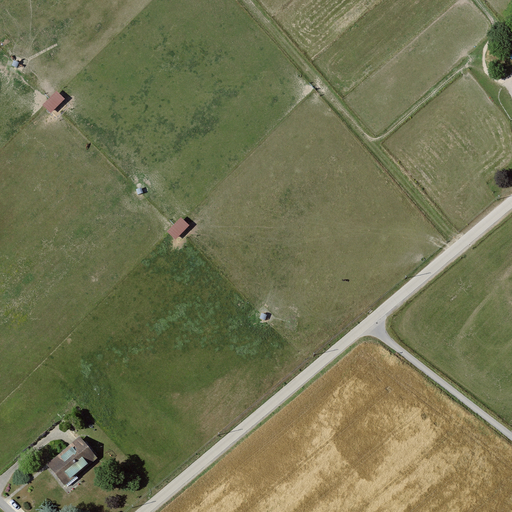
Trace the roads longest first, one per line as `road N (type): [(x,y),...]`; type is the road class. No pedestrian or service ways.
road 1 (unclassified): [(511,202),(143,511)]
road 2 (track): [(366,324),(511,435)]
